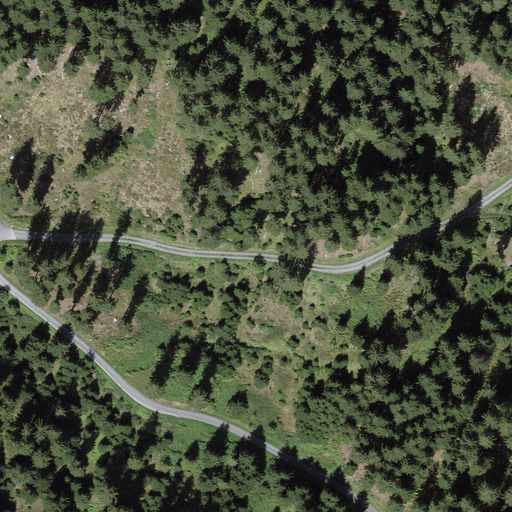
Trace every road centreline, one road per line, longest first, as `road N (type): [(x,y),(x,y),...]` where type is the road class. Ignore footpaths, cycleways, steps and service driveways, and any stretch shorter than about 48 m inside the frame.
road 1 (track): [(0,237),(18,219),(202,257),(364,267),(511,184)]
road 2 (track): [(371,511),(204,421),(137,402),(0,280)]
